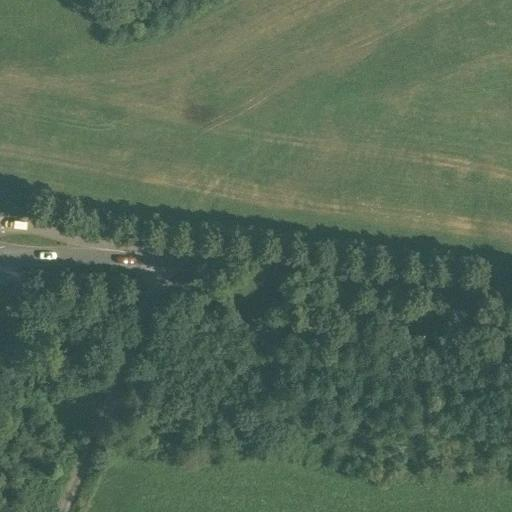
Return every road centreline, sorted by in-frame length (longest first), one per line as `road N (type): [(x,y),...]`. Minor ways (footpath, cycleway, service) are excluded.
road 1 (unclassified): [(0,243),(169,254),(511,310)]
road 2 (track): [(68,511),(169,254)]
